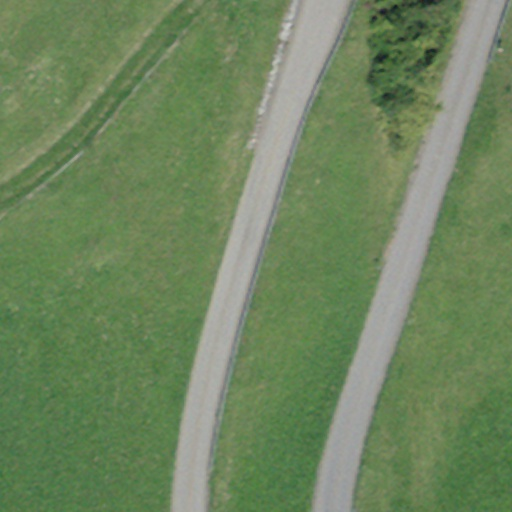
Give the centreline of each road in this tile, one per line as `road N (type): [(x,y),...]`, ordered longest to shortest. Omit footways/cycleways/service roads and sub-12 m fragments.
road 1 (unclassified): [(488,0),(346,418),(338,511)]
road 2 (unclassified): [(195,511),(197,429),(321,0)]
